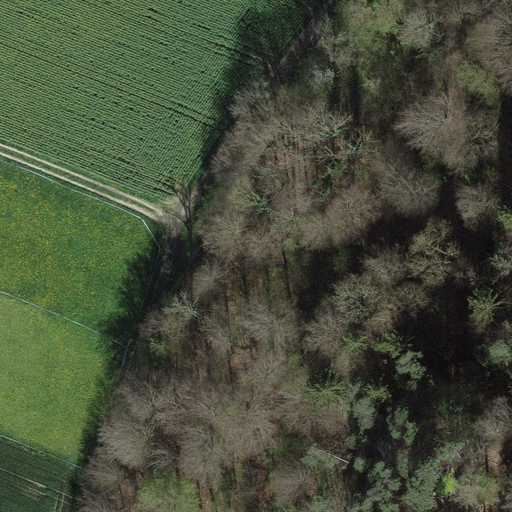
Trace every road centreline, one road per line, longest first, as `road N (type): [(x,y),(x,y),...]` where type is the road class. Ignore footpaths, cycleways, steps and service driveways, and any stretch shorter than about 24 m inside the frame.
road 1 (track): [(107,511),(123,434),(190,241),(334,0)]
road 2 (track): [(0,148),(157,213),(190,241)]
